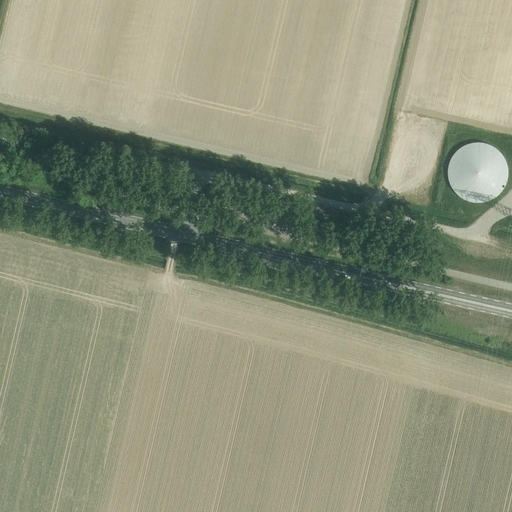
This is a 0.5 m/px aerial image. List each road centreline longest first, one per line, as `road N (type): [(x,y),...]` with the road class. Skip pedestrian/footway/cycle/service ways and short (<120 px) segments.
road 1 (track): [(511,364),(0,230)]
road 2 (track): [(409,0),(371,164),(371,212),(389,174),(423,0)]
road 3 (track): [(171,258),(511,345)]
road 4 (secondary): [(511,311),(181,234)]
road 5 (unclassified): [(0,138),(99,188),(186,213)]
road 6 (secondary): [(181,234),(0,192)]
road 7 (unclassified): [(186,213),(340,247)]
